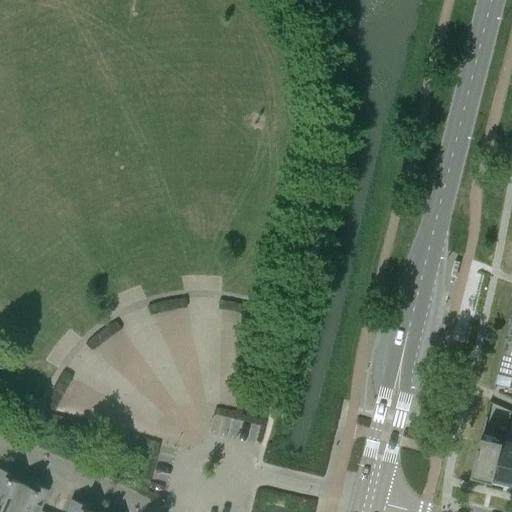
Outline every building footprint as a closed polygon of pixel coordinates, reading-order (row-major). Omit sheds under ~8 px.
[(511,346),(504,344),(498,372),(511,375),(511,377),(510,387),(511,387),(511,346)] [(477,454),(472,475),(494,481),(504,440),(507,429),(499,427),(496,438),(482,435),(479,445),(477,454)] [(511,442),(504,440),(494,481),(511,485),(511,442)] [(0,511),(7,511),(20,483),(10,478),(12,474),(0,469),(0,511)] [(30,488),(20,483),(7,511),(37,511),(47,490),(32,483),(30,488)] [(66,511),(89,511),(85,510),(87,506),(71,500),(66,511)]
